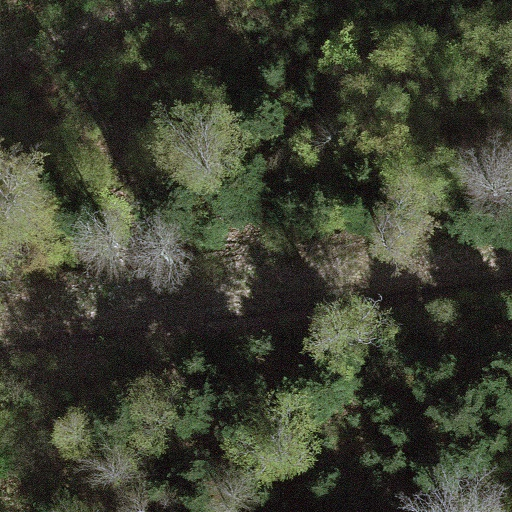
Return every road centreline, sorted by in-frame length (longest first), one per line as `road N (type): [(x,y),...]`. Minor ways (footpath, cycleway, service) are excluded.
road 1 (track): [(0,343),(511,282)]
road 2 (track): [(0,73),(165,0)]
